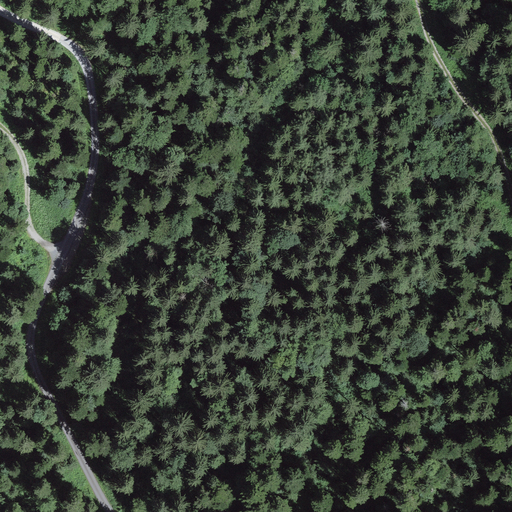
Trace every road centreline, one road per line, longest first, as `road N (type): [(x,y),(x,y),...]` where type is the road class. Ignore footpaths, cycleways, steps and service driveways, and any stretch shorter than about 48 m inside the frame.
road 1 (track): [(113,511),(41,380),(30,342),(93,171),(88,73),(64,40),(0,8)]
road 2 (track): [(511,193),(489,127),(447,78),(415,0)]
road 3 (track): [(61,255),(30,228),(23,156),(0,125)]
